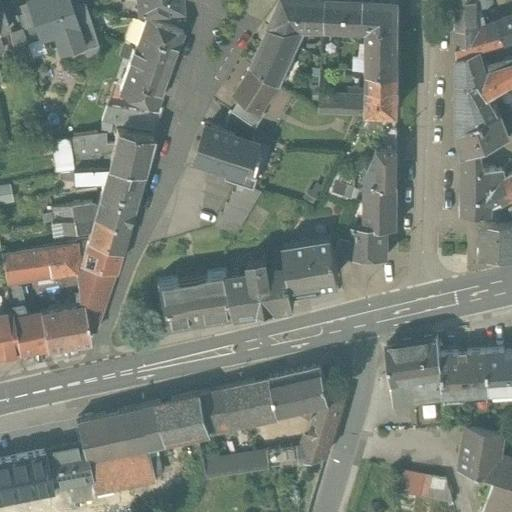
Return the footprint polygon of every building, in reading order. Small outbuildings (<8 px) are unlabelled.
[(69,0),(25,0),(26,2),(34,25),(39,39),(52,35),(58,53),(82,45),(76,26),(78,25),(77,23),(69,0)] [(179,0),(136,0),(137,9),(143,8),(143,10),(166,8),(165,6),(180,5),(179,0)] [(309,0),(280,0),(269,24),(272,25),(304,28),(305,28),(309,0)] [(323,0),(309,0),(305,28),(325,27),(323,0)] [(364,0),(323,0),(325,27),(365,27),(364,0)] [(399,0),(364,0),(365,27),(382,23),(399,23),(399,0)] [(454,0),(457,53),(478,45),(502,37),(511,32),(511,11),(508,13),(500,16),(487,21),(481,1),(487,0),(454,0)] [(34,25),(26,2),(14,6),(21,27),(22,29),(34,25)] [(181,29),(145,16),(133,48),(122,45),(118,55),(129,59),(118,91),(154,104),(166,70),(168,71),(171,74),(172,73),(176,64),(175,62),(171,63),(169,63),(181,29)] [(90,19),(77,23),(78,25),(76,26),(82,45),(83,48),(98,43),(90,19)] [(382,23),(365,27),(365,39),(399,39),(399,23),(382,23)] [(304,28),(272,25),(269,24),(266,32),(284,40),(286,37),(297,42),(304,28)] [(21,27),(9,31),(15,60),(28,57),(27,46),(22,29),(21,27)] [(284,40),(266,32),(252,63),(279,81),(280,81),(297,42),(286,37),(284,40)] [(316,34),(305,35),(305,44),(317,44),(316,34)] [(399,39),(365,39),(359,38),(359,52),(353,52),(353,66),(366,66),(366,83),(399,84),(399,39)] [(483,61),(478,45),(457,53),(457,70),(483,61)] [(491,65),(485,68),(483,61),(457,70),(457,86),(478,78),(488,94),(490,93),(511,78),(511,57),(505,59),(491,65)] [(489,59),(483,61),(485,68),(491,65),(489,59)] [(279,81),(252,63),(235,90),(241,94),(262,108),(263,107),(279,81)] [(457,86),(456,127),(499,110),(490,93),(488,94),(478,78),(457,86)] [(399,84),(366,83),(365,109),(398,110),(399,84)] [(359,89),(318,88),(318,106),(362,107),(362,95),(359,89)] [(262,108),(241,94),(232,108),(256,124),(265,108),(263,107),(262,108)] [(158,114),(105,106),(100,121),(100,131),(110,130),(112,122),(153,129),(158,114)] [(253,138),(256,124),(229,109),(224,126),(236,129),(235,132),(253,138)] [(499,110),(456,127),(462,153),(479,145),(508,132),(505,125),(499,110)] [(224,126),(211,122),(210,125),(206,123),(196,158),(228,168),(246,174),(248,169),(259,140),(253,138),(235,132),(236,129),(224,126)] [(385,126),(360,184),(365,184),(395,184),(396,135),(396,128),(385,126)] [(151,134),(116,129),(106,164),(142,169),(151,134)] [(69,137),(50,140),(55,170),(61,169),(72,167),(69,137)] [(481,166),(479,145),(462,153),(462,164),(481,166)] [(106,164),(105,164),(72,168),(72,181),(102,179),(99,188),(135,197),(142,169),(106,164)] [(481,166),(462,164),(462,194),(490,195),(491,189),(495,187),(494,185),(504,179),(503,177),(504,176),(502,167),(481,166)] [(72,167),(61,169),(61,180),(72,181),(72,168),(72,167)] [(258,172),(248,169),(246,174),(228,168),(225,175),(239,180),(254,184),(258,172)] [(511,171),(504,176),(503,177),(504,179),(494,185),(495,187),(501,200),(511,196),(511,195),(511,171)] [(233,191),(229,203),(226,202),(222,212),(220,212),(216,224),(237,231),(262,187),(254,184),(239,180),(235,192),(233,191)] [(395,184),(365,184),(365,202),(354,198),(344,223),(357,224),(358,214),(365,214),(364,224),(364,226),(386,226),(395,225),(395,184)] [(490,195),(462,194),(461,212),(490,212),(490,205),(501,200),(495,187),(491,189),(490,195)] [(135,197),(99,188),(95,200),(90,199),(69,202),(70,204),(71,216),(88,213),(126,224),(135,197)] [(70,204),(51,207),(52,219),(60,218),(71,216),(70,204)] [(126,224),(88,213),(71,216),(73,229),(89,226),(86,237),(119,246),(126,224)] [(71,216),(60,218),(60,219),(49,220),(51,232),(73,229),(71,216)] [(511,221),(501,224),(500,257),(511,256),(511,221)] [(357,224),(344,223),(334,249),(351,254),(386,255),(386,226),(364,226),(364,224),(357,224)] [(501,224),(481,223),(479,257),(494,258),(500,257),(501,224)] [(334,249),(331,233),(282,242),(285,259),(290,281),(338,273),(334,249)] [(86,237),(0,250),(0,251),(5,281),(76,266),(75,258),(80,259),(86,237)] [(119,246),(86,237),(80,259),(114,266),(119,246)] [(248,265),(227,269),(227,270),(235,312),(293,301),(290,281),(285,259),(269,261),(267,252),(247,255),(248,265)] [(80,259),(75,258),(76,266),(80,294),(81,302),(83,302),(86,328),(90,326),(114,266),(80,259)] [(227,270),(156,282),(164,325),(235,312),(227,270)] [(17,288),(7,290),(10,308),(20,306),(17,288)] [(75,304),(39,310),(46,346),(88,337),(86,328),(83,302),(81,302),(80,294),(75,294),(75,304)] [(20,306),(10,308),(10,309),(18,352),(34,349),(28,313),(25,313),(22,306),(20,306)] [(10,309),(0,310),(0,356),(18,353),(18,352),(10,309)] [(34,349),(46,346),(39,310),(28,313),(34,349)] [(437,333),(386,342),(393,397),(443,390),(441,367),(438,350),(440,350),(437,333)] [(511,343),(506,344),(506,345),(487,346),(491,389),(511,386),(511,343)] [(440,350),(438,350),(441,367),(443,390),(443,393),(491,389),(487,346),(468,348),(468,346),(460,347),(460,348),(440,350)] [(321,361),(270,373),(278,407),(279,410),(325,399),(330,398),(321,361)] [(270,373),(254,377),(262,406),(258,413),(278,407),(270,373)] [(254,377),(160,400),(170,436),(211,427),(211,425),(258,413),(262,406),(254,377)] [(325,399),(314,414),(306,440),(268,446),(218,456),(215,438),(198,442),(206,474),(295,458),(328,450),(345,395),(330,398),(325,399)] [(160,400),(136,405),(144,442),(170,436),(160,400)] [(90,492),(153,477),(144,442),(136,405),(75,420),(80,442),(87,478),(90,492)] [(467,421),(464,437),(501,443),(503,428),(503,427),(467,421)] [(511,421),(503,421),(503,427),(503,428),(511,429),(511,421)] [(501,443),(464,437),(459,465),(493,472),(500,450),(501,443)] [(80,442),(44,450),(52,486),(64,483),(87,478),(80,442)] [(44,450),(0,459),(0,498),(52,486),(44,450)] [(511,453),(500,450),(493,472),(486,492),(511,501),(511,453)] [(399,486),(428,492),(432,470),(403,464),(399,486)] [(446,472),(432,470),(428,492),(452,497),(446,472)] [(87,478),(64,483),(68,503),(92,498),(90,492),(87,478)] [(511,511),(511,501),(486,492),(480,511),(511,511)]
